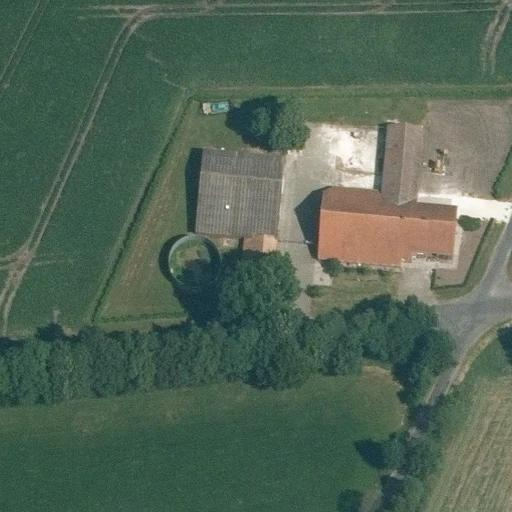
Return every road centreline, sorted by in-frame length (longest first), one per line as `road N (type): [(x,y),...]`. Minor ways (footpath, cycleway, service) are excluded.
road 1 (unclassified): [(0,359),(479,304)]
road 2 (unclassified): [(479,304),(388,511)]
